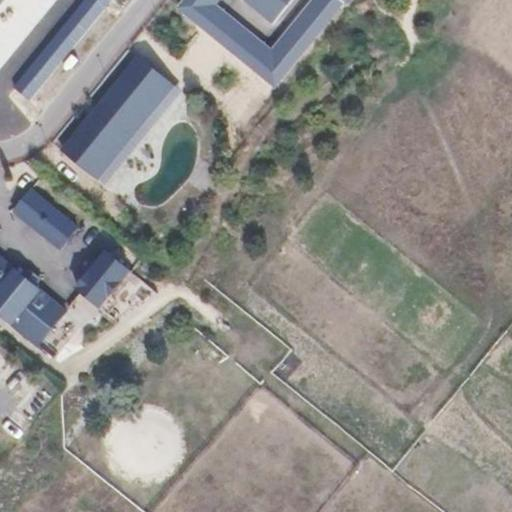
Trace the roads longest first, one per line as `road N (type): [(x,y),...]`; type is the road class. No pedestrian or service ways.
road 1 (track): [(415,0),(396,42),(259,144),(179,286),(69,373)]
road 2 (residential): [(0,151),(41,123),(143,0)]
